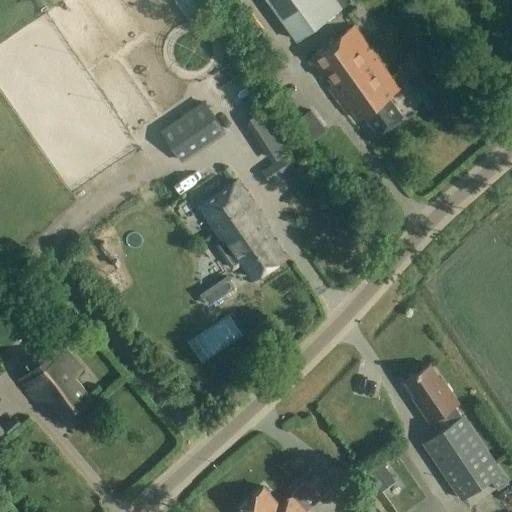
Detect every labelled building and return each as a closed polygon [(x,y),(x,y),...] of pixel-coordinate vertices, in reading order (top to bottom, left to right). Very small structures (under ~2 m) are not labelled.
[(265,0),(296,43),(341,10),(333,0),(265,0)] [(331,41),(307,58),(321,76),(324,74),(331,84),(328,87),(346,111),(350,107),(358,117),(362,114),(377,134),(402,116),(387,96),(397,88),(352,25),(342,32),(331,41)] [(417,93),(427,86),(420,78),(412,85),(417,93)] [(203,102),(160,132),(179,160),(222,130),(203,102)] [(270,104),(247,119),(274,160),(297,144),(270,104)] [(292,152),(262,171),(270,182),(299,163),(292,152)] [(235,179),(197,206),(221,241),(216,244),(233,268),(241,263),(252,278),(284,256),(255,215),(258,213),(235,179)] [(60,348),(17,380),(24,390),(37,406),(39,404),(47,413),(54,406),(69,424),(94,403),(72,378),(79,372),(67,358),(60,348)] [(404,381),(419,403),(417,404),(429,421),(442,412),(450,423),(423,441),(461,499),(491,479),(498,490),(508,482),(463,414),(461,416),(454,405),(457,402),(439,375),(438,376),(429,364),(404,381)] [(381,463),(367,473),(373,482),(387,471),(381,463)] [(304,483),(313,490),(321,481),(313,473),(304,483)] [(234,511),(309,511),(292,493),(279,505),(262,486),(235,511),(234,511)]
